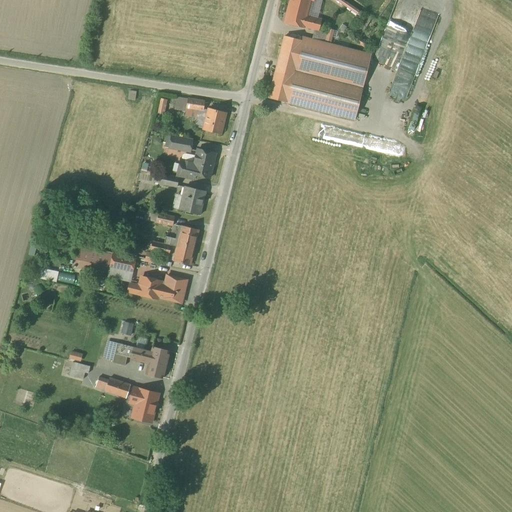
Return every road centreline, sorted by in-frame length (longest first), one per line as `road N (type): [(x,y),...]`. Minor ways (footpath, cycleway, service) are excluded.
road 1 (residential): [(247,98),(143,511)]
road 2 (residential): [(247,98),(0,60)]
